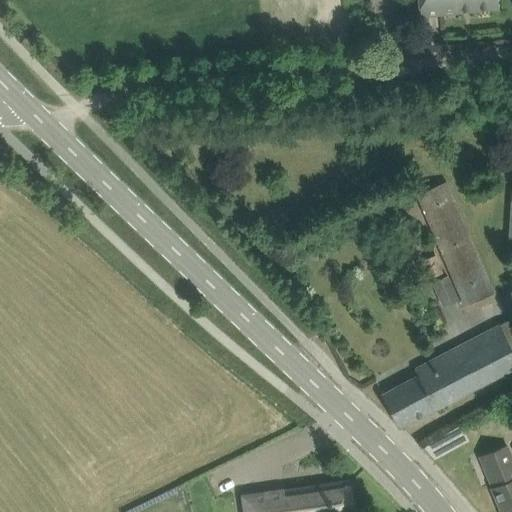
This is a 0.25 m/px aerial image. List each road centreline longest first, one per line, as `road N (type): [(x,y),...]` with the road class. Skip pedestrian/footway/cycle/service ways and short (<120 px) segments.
road 1 (tertiary): [(435,511),(406,474),(23,104)]
road 2 (track): [(511,58),(108,98),(75,110)]
